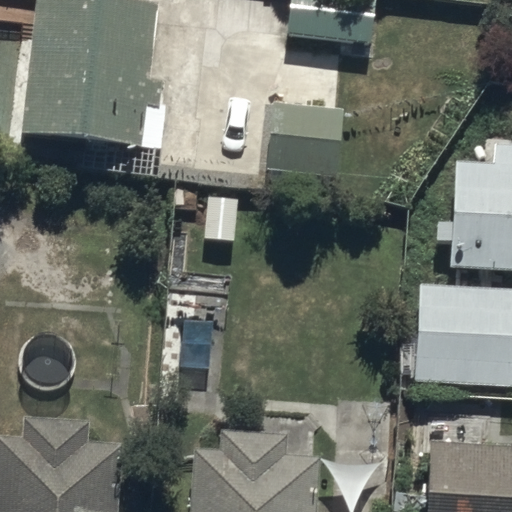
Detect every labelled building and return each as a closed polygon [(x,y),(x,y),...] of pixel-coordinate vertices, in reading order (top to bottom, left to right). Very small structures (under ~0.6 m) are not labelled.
[(375,0),(291,0),(287,42),(371,50),(375,0)] [(154,13),(35,1),(20,151),(85,158),(83,176),(156,183),(165,90),(146,88),(154,13)] [(342,116),(268,111),(263,180),(337,186),(342,116)] [(454,174),(449,276),(511,279),(511,152),(492,152),(491,176),(454,174)] [(511,301),(414,299),(412,391),(511,393),(511,301)] [(25,438),(0,437),(0,511),(120,511),(122,445),(88,444),(88,420),(26,419),(25,438)] [(219,463),(194,462),(191,511),(313,511),(315,469),(287,468),(288,448),(220,445),(219,463)] [(511,511),(511,458),(427,452),(422,511),(511,511)]
